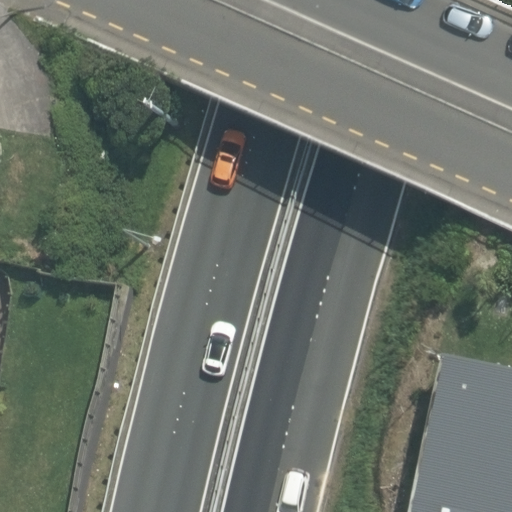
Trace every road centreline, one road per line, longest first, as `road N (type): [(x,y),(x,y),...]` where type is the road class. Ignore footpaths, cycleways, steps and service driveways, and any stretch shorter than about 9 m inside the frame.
road 1 (motorway): [(415,0),(315,294),(269,511)]
road 2 (motorway): [(156,511),(210,272),(298,0)]
road 3 (tertiary): [(511,173),(120,0)]
road 4 (tertiary): [(368,0),(511,62)]
